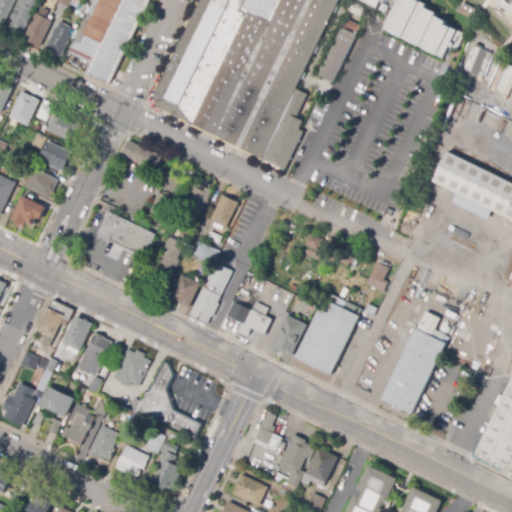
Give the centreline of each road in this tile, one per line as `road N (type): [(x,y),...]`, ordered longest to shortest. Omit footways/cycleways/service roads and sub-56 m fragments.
road 1 (residential): [(0,54),(416,254)]
road 2 (residential): [(175,0),(0,355)]
road 3 (secondary): [(253,374),(511,500)]
road 4 (secondary): [(41,271),(253,374)]
road 5 (residential): [(140,511),(0,443)]
road 6 (tertiary): [(253,374),(186,511)]
